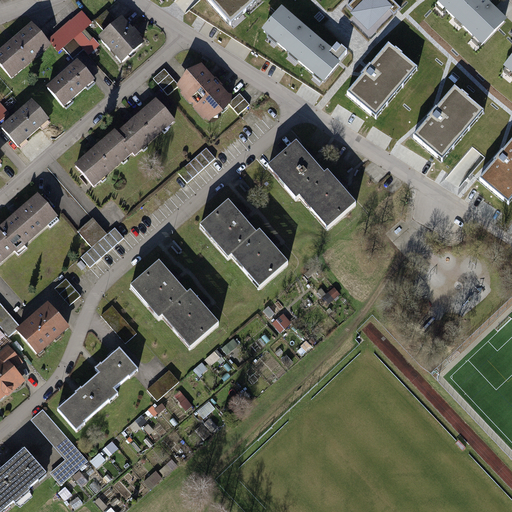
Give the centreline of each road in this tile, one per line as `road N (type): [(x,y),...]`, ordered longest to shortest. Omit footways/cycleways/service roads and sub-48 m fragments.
road 1 (residential): [(298,105),(288,123),(102,285),(67,367),(0,431)]
road 2 (residential): [(0,200),(184,32)]
road 3 (residential): [(298,105),(406,176),(442,211)]
road 4 (residential): [(184,32),(298,105)]
